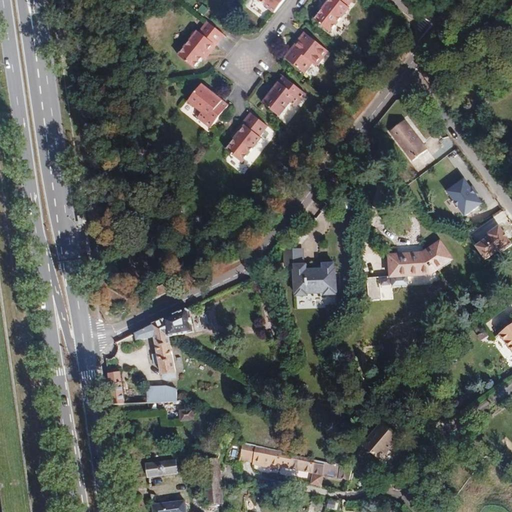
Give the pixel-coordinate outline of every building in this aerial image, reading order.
[(258,0),(275,13),(284,0),(258,0)] [(322,9),(314,20),(330,32),(349,8),(347,7),(352,0),(325,0),(324,2),(327,4),(322,9)] [(178,56),(194,68),(202,58),(206,52),(209,54),(224,35),(207,22),(199,33),(197,31),(178,56)] [(328,51),(305,33),(293,47),(296,50),(287,60),(304,73),(312,63),(316,66),(328,51)] [(285,58),(287,60),(296,50),(293,47),(285,58)] [(306,94),(284,76),(274,89),(275,90),(271,95),(269,94),(263,103),(279,116),(290,102),(296,107),(306,94)] [(211,128),(229,106),(216,96),(215,97),(210,93),(211,92),(202,85),(189,101),(203,112),(198,118),(211,128)] [(234,139),(226,150),(242,162),(261,138),(259,137),(268,126),(251,113),(236,132),(239,134),(234,139)] [(405,120),(390,132),(413,161),(426,151),(421,145),(423,144),(405,120)] [(446,137),(438,144),(443,150),(451,144),(446,137)] [(429,143),(427,145),(429,148),(412,164),(418,171),(439,154),(429,143)] [(486,203),(467,176),(447,190),(467,217),(486,203)] [(511,240),(503,227),(477,245),(488,261),(511,244),(511,240)] [(408,276),(430,274),(452,259),(440,241),(423,253),(389,255),(390,277),(391,277),(408,276)] [(322,264),(322,269),(308,270),(307,264),(304,264),(304,249),(284,250),(285,266),(295,265),(296,296),(309,296),(309,294),(323,293),(324,295),(336,295),(335,263),(322,264)] [(408,276),(391,277),(392,285),(394,286),(406,286),(408,284),(408,276)] [(170,337),(194,332),(190,311),(187,309),(166,319),(170,337)] [(166,319),(135,333),(137,341),(154,337),(157,353),(159,363),(161,375),(162,375),(176,373),(176,372),(170,337),(166,319)] [(480,323),(473,328),(477,333),(483,328),(480,323)] [(511,324),(499,334),(511,350),(511,324)] [(113,406),(125,404),(120,372),(108,373),(113,406)] [(165,386),(147,387),(148,403),(177,402),(177,389),(165,386)] [(181,421),(194,420),(193,409),(180,411),(181,421)] [(381,460),(400,437),(382,422),(363,445),(381,460)] [(245,443),(232,440),(228,461),(240,464),(241,458),(245,443)] [(259,445),(245,442),(245,443),(241,458),(255,461),(259,445)] [(292,452),(259,445),(255,461),(254,463),(280,469),(281,465),(314,472),(317,459),(294,454),(292,452)] [(221,459),(203,461),(207,505),(225,504),(221,459)] [(350,481),(353,466),(350,465),(336,462),(336,463),(317,459),(314,472),(350,481)] [(175,460),(147,464),(149,477),(177,473),(175,460)] [(327,508),(336,510),(338,501),(329,499),(327,508)] [(152,505),(153,511),(186,511),(185,500),(152,505)]
